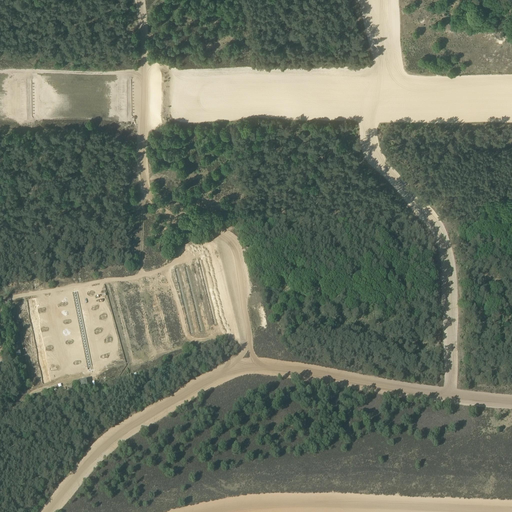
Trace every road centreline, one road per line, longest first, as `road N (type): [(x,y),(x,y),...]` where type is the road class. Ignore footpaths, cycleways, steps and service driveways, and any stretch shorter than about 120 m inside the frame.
road 1 (track): [(46,511),(104,443),(227,370),(255,365),(511,403)]
road 2 (track): [(227,370),(249,340),(231,244),(161,209),(141,175),(139,0)]
road 3 (track): [(449,394),(447,267),(436,223),(370,145),(387,66),(383,0)]
road 4 (track): [(208,511),(263,503),(511,509)]
road 5 (track): [(376,94),(511,95)]
